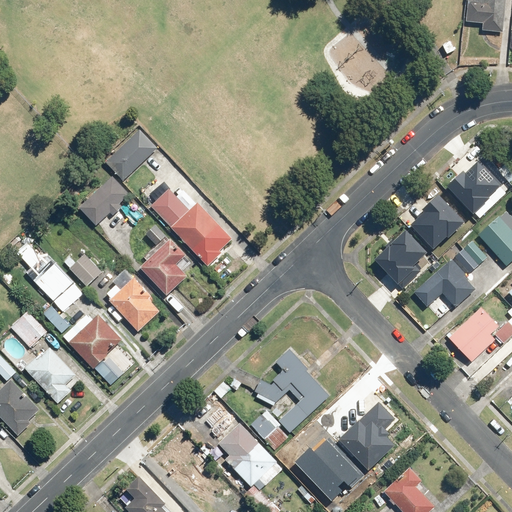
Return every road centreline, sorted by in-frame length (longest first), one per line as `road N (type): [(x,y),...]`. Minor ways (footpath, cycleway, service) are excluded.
road 1 (residential): [(307,252),(29,511)]
road 2 (residential): [(307,252),(511,466)]
road 3 (residential): [(511,97),(455,108),(307,252)]
